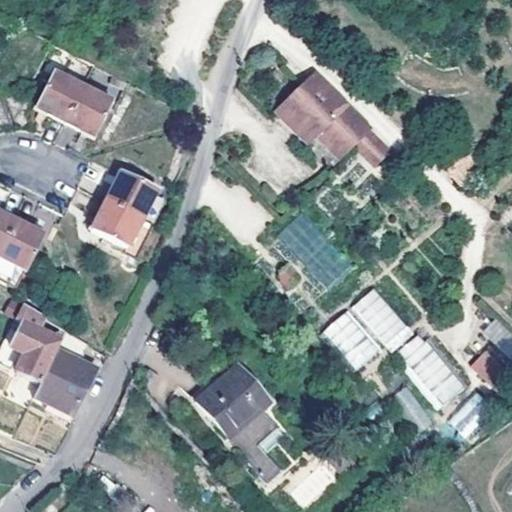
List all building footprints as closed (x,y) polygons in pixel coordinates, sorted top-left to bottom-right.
[(47,118),(62,126),(81,90),(52,75),(32,112),(47,118)] [(322,105),(333,94),(317,77),(306,88),(322,105)] [(335,157),(349,143),(354,148),(371,132),(333,94),(322,105),(306,88),(277,116),(308,148),(317,139),(335,157)] [(81,90),(62,126),(74,132),(94,141),(112,105),(81,90)] [(390,154),(370,136),(358,150),(377,168),(390,154)] [(349,143),(335,157),(340,162),(354,148),(349,143)] [(113,187),(104,204),(155,230),(170,201),(119,174),(113,187)] [(155,230),(104,204),(99,215),(90,233),(126,252),(124,256),(139,264),(155,230)] [(0,246),(12,223),(0,217),(0,246)] [(12,223),(0,246),(0,263),(10,269),(24,277),(44,239),(33,234),(12,223)] [(274,273),(286,290),(300,280),(288,263),(274,273)] [(20,284),(24,277),(10,269),(6,276),(20,284)] [(373,287),(349,308),(389,354),(413,333),(373,287)] [(12,376),(40,389),(62,345),(40,331),(45,321),(22,306),(15,318),(24,323),(9,351),(13,353),(21,357),(12,376)] [(321,330),(352,373),(380,353),(349,310),(321,330)] [(40,331),(62,345),(67,334),(45,321),(40,331)] [(434,410),(462,391),(423,331),(394,350),(434,410)] [(34,401),(34,403),(70,421),(95,373),(81,365),(90,347),(67,334),(62,345),(40,389),(34,401)] [(511,367),(485,348),(469,370),(496,390),(511,367)] [(3,372),(12,376),(21,357),(13,353),(3,372)] [(235,366),(194,402),(269,485),(284,472),(268,454),(288,437),(265,412),(270,407),(235,366)] [(5,388),(34,403),(34,401),(40,389),(12,376),(5,388)] [(476,392),(446,419),(464,438),(494,411),(476,392)] [(336,448),(326,457),(343,475),(353,466),(336,448)] [(121,485),(112,496),(128,511),(132,511),(140,503),(121,485)]
